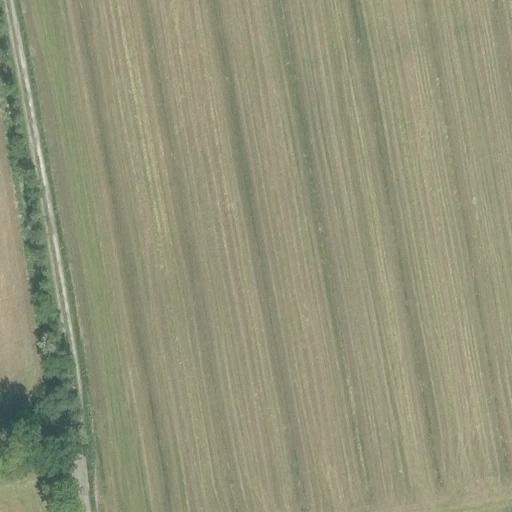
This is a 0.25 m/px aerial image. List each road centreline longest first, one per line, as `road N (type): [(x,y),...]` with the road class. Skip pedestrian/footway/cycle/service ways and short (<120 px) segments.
road 1 (track): [(72,434),(78,400),(1,0)]
road 2 (track): [(83,511),(72,434),(0,456)]
